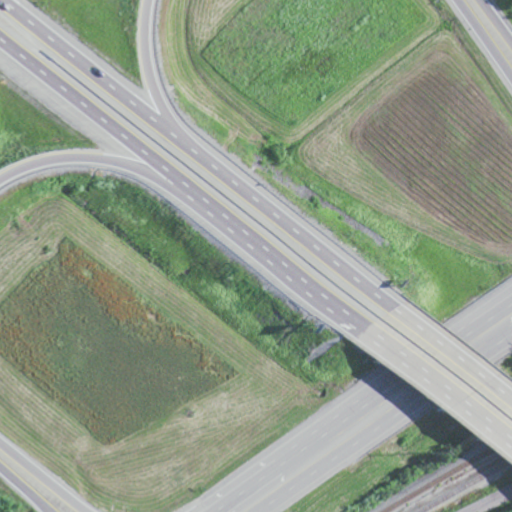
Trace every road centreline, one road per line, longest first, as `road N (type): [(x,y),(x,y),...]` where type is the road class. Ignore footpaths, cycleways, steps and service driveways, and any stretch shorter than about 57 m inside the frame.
road 1 (trunk): [(78,511),(0,448),(17,172),(65,159),(112,163),(219,222)]
road 2 (trunk): [(387,308),(2,0)]
road 3 (trunk): [(0,46),(356,329)]
road 4 (primary): [(232,511),(480,337)]
road 5 (trunk): [(287,471),(196,511),(65,500)]
road 6 (trunk): [(244,193),(169,122),(155,97),(143,41),(148,0)]
road 7 (trunk): [(356,329),(511,452)]
road 8 (trunk): [(511,409),(387,308)]
